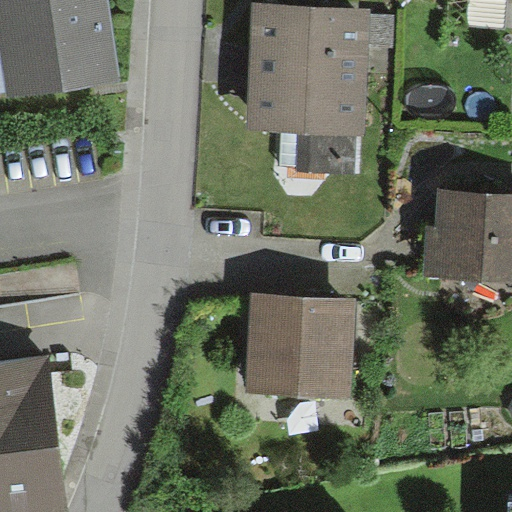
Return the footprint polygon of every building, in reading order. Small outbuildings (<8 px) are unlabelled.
[(107,0),(0,0),(0,23),(12,97),(121,79),(107,0)] [(363,165),(371,10),(253,5),(246,131),(297,133),(296,161),(363,165)] [(511,195),(435,192),(433,226),(426,225),(424,276),(511,280),(511,195)] [(256,296),(248,389),(350,397),(357,304),(256,296)] [(0,511),(37,511),(65,509),(44,356),(0,361),(0,511)]
